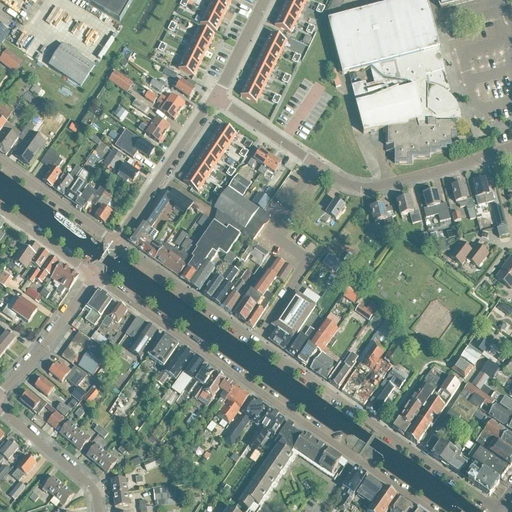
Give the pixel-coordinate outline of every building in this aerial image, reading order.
[(79,0),(119,23),(133,0),(79,0)] [(226,12),(231,3),(225,0),(212,0),(210,5),(226,13),(226,12)] [(305,4),(296,0),(287,0),(284,7),(300,14),(305,4)] [(336,19),(345,1),(343,0),(333,0),(327,14),(336,19)] [(416,0),(336,21),(328,24),(337,58),(342,77),(348,76),(369,70),(374,87),(366,89),(365,85),(351,88),(356,105),(355,105),(363,136),(377,132),(386,130),(386,147),(386,153),(394,153),(394,165),(412,165),(412,159),(429,159),(429,154),(440,154),(440,148),(451,148),(451,136),(456,136),(456,124),(456,121),(456,117),(455,113),(459,112),(456,105),(452,99),(446,95),(449,91),(432,25),(429,14),(425,0),(416,0)] [(432,0),(433,2),(436,1),(440,11),(480,0),(432,0)] [(221,23),(226,13),(210,5),(205,15),(221,23)] [(300,14),(284,7),(279,17),(295,25),(300,14)] [(221,23),(205,15),(200,25),(200,26),(216,34),(221,23)] [(290,35),(295,25),(279,17),(274,27),(290,35)] [(209,47),(214,37),(198,29),(193,40),(209,48),(209,47)] [(281,54),(287,43),(270,35),(265,46),(281,54)] [(209,48),(193,40),(188,50),(204,58),(204,57),(209,48)] [(81,88),(95,67),(63,46),(49,68),(81,88)] [(276,64),(281,54),(265,46),(260,56),(276,64)] [(199,68),(204,58),(188,50),(183,60),(199,68)] [(23,65),(7,52),(0,60),(0,64),(15,76),(23,65)] [(128,63),(132,56),(126,53),(123,60),(128,63)] [(271,74),(276,64),(260,56),(255,66),(271,74)] [(194,79),(199,68),(183,60),(178,71),(194,79)] [(266,84),(271,74),(255,66),(250,76),(266,84)] [(133,86),(115,73),(109,82),(127,95),(133,86)] [(261,95),(266,84),(250,76),(245,87),(261,95)] [(16,109),(33,85),(24,78),(6,102),(16,109)] [(153,81),(150,86),(160,93),(163,88),(153,81)] [(195,92),(181,83),(178,87),(175,85),(172,89),(189,100),(195,92)] [(36,98),(41,91),(35,86),(30,93),(36,98)] [(245,87),(240,97),(256,105),(261,95),(245,87)] [(153,106),(157,100),(148,94),(144,100),(153,106)] [(159,101),(179,114),(185,107),(171,97),(168,102),(162,97),(159,101)] [(0,116),(7,122),(15,111),(0,99),(0,116)] [(38,111),(43,104),(38,101),(34,108),(38,111)] [(174,122),(179,114),(159,101),(157,104),(161,106),(158,111),(174,122)] [(144,115),(148,109),(136,102),(132,108),(144,115)] [(126,112),(119,108),(112,118),(119,122),(126,112)] [(144,123),(164,137),(170,129),(156,120),(153,124),(146,120),(144,123)] [(164,137),(144,123),(139,131),(146,135),(145,136),(159,145),(164,137)] [(6,124),(3,129),(5,130),(0,137),(0,153),(6,157),(18,140),(21,135),(6,124)] [(29,168),(45,145),(31,135),(35,129),(29,125),(21,135),(18,140),(24,144),(14,157),(29,168)] [(230,146),(236,136),(221,126),(215,136),(230,146)] [(230,146),(215,136),(214,137),(215,137),(209,145),(208,145),(208,146),(223,156),(230,146)] [(155,152),(135,138),(129,147),(135,151),(149,160),(155,152)] [(124,154),(127,149),(119,143),(116,148),(124,154)] [(217,165),(223,156),(208,146),(202,155),(217,165)] [(60,158),(50,151),(41,164),(51,171),(42,183),(52,190),(61,176),(55,172),(57,169),(58,170),(63,163),(59,160),(60,158)] [(113,172),(122,158),(114,152),(104,166),(113,172)] [(264,169),(270,159),(260,152),(254,161),(252,160),(247,167),(251,169),(255,163),(262,167),(264,169)] [(217,165),(202,155),(202,156),(196,164),(196,165),(210,175),(217,165)] [(91,169),(97,161),(91,157),(86,165),(91,169)] [(264,169),(262,167),(257,174),(261,176),(266,170),(274,176),(281,166),(270,159),(264,169)] [(210,175),(196,165),(195,165),(190,174),(189,174),(204,184),(210,175)] [(133,184),(139,175),(125,166),(117,178),(127,184),(128,181),(133,184)] [(76,168),(68,180),(64,176),(53,191),(63,198),(82,171),(76,168)] [(112,182),(115,178),(106,172),(103,176),(112,182)] [(204,184),(189,174),(189,175),(183,184),(198,194),(204,184)] [(228,190),(242,199),(251,186),(237,177),(228,190)] [(85,181),(81,178),(66,199),(75,206),(88,188),(83,185),(85,181)] [(489,196),(485,180),(473,183),(473,185),(472,185),(473,190),(475,190),(477,199),(484,197),(486,205),(493,203),(491,195),(489,196)] [(467,202),(462,186),(451,189),(455,204),(458,204),(460,210),(466,208),(470,221),(476,220),(471,201),(467,202)] [(88,188),(75,206),(85,213),(90,205),(95,208),(106,193),(100,190),(97,195),(88,188)] [(249,204),(242,199),(228,190),(219,203),(214,209),(214,210),(217,212),(214,225),(206,236),(198,247),(192,256),(190,259),(193,261),(180,280),(199,293),(215,271),(209,267),(219,253),(226,258),(242,235),(253,242),(270,218),(260,210),(259,211),(258,210),(249,204)] [(150,230),(169,203),(175,207),(174,209),(185,217),(193,204),(182,196),(178,203),(163,192),(141,224),(128,243),(147,256),(155,244),(153,243),(158,236),(150,230)] [(435,193),(423,196),(426,210),(423,211),(426,220),(438,217),(440,224),(448,222),(447,219),(450,218),(446,206),(444,206),(439,207),(435,193)] [(263,210),(267,204),(257,197),(253,203),(263,210)] [(104,226),(112,215),(106,210),(111,203),(104,198),(98,206),(102,208),(94,219),(104,226)] [(213,199),(209,205),(214,209),(219,203),(213,199)] [(413,214),(409,200),(397,203),(401,217),(409,215),(412,226),(421,224),(418,213),(413,214)] [(335,223),(345,209),(335,202),(326,216),(322,213),(324,212),(319,209),(311,221),(317,225),(319,221),(326,225),(330,219),(335,223)] [(377,208),(376,206),(368,208),(370,217),(372,216),(374,224),(383,222),(386,233),(394,231),(391,220),(387,221),(383,207),(377,208)] [(392,207),(385,209),(388,218),(394,217),(392,207)] [(497,229),(505,227),(500,207),(492,209),(497,229)] [(454,224),(461,222),(459,214),(452,216),(454,224)] [(206,236),(214,225),(203,217),(197,225),(204,230),(202,234),(206,236)] [(506,228),(500,229),(496,230),(499,240),(508,237),(506,228)] [(179,249),(188,235),(183,232),(174,246),(179,249)] [(147,256),(154,261),(164,247),(160,243),(162,240),(163,240),(165,237),(162,234),(155,244),(147,256)] [(432,244),(438,242),(436,234),(429,236),(432,244)] [(422,248),(431,246),(427,235),(419,237),(422,248)] [(192,256),(198,247),(187,240),(181,249),(183,251),(180,255),(177,253),(172,259),(173,260),(166,270),(178,278),(190,262),(187,260),(190,255),(192,256)] [(262,264),(268,255),(257,248),(258,246),(253,243),(241,261),(245,264),(250,256),(262,264)] [(29,265),(39,250),(31,244),(26,251),(21,247),(12,261),(26,271),(30,266),(29,265)] [(472,253),(476,247),(471,253),(465,249),(466,248),(461,244),(460,245),(449,258),(461,267),(466,261),(467,262),(467,261),(466,261),(472,253)] [(172,259),(177,253),(165,245),(164,247),(154,261),(166,270),(173,260),(172,259)] [(467,261),(467,262),(478,270),(488,256),(482,251),(482,250),(478,246),(477,247),(476,247),(472,253),(466,261),(467,261)] [(40,270),(49,257),(41,251),(32,264),(40,270)] [(232,265),(236,259),(229,254),(223,263),(228,266),(230,264),(232,265)] [(329,255),(324,262),(338,272),(344,265),(329,255)] [(359,273),(364,265),(349,255),(344,262),(359,273)] [(49,277),(58,263),(51,258),(35,281),(41,284),(47,275),(49,277)] [(511,259),(505,267),(506,267),(496,280),(510,290),(511,287),(511,259)] [(276,279),(285,266),(276,260),(268,273),(257,286),(252,293),(250,292),(234,318),(245,325),(265,295),(267,293),(276,279)] [(57,291),(70,272),(60,265),(50,280),(54,283),(53,284),(55,286),(54,288),(57,291)] [(285,266),(276,279),(283,284),(292,270),(285,266)] [(212,302),(234,270),(230,267),(221,280),(222,280),(221,282),(216,278),(203,296),(212,302)] [(32,285),(40,273),(35,270),(27,282),(32,285)] [(220,308),(233,290),(228,286),(229,285),(238,273),(234,270),(212,302),(220,308)] [(70,272),(57,291),(56,292),(61,296),(65,290),(68,293),(78,278),(70,272)] [(13,280),(3,273),(0,277),(0,286),(5,290),(13,280)] [(236,297),(245,285),(240,281),(233,290),(220,308),(231,316),(241,301),(236,297)] [(362,294),(350,286),(342,298),(354,306),(362,294)] [(35,301),(38,296),(30,290),(26,295),(35,301)] [(85,322),(94,328),(101,319),(100,318),(112,302),(97,291),(84,311),(90,315),(85,322)] [(47,300),(49,296),(43,292),(40,296),(47,300)] [(267,293),(265,295),(245,325),(252,330),(268,306),(273,300),(274,298),(267,293)] [(319,301),(307,293),(303,299),(294,293),(271,327),(276,331),(269,342),(283,352),(290,342),(292,343),(319,301)] [(21,302),(14,297),(1,315),(12,322),(16,316),(28,325),(37,313),(21,301),(21,302)] [(374,315),(378,308),(371,303),(367,310),(374,315)] [(511,313),(500,304),(495,310),(508,319),(511,313)] [(117,326),(127,313),(116,305),(107,318),(101,326),(108,331),(113,323),(117,326)] [(369,323),(373,316),(361,307),(356,314),(369,323)] [(327,322),(338,326),(341,318),(330,315),(327,322)] [(381,323),(374,318),(369,324),(376,329),(381,323)] [(140,360),(158,334),(137,319),(125,336),(131,340),(131,339),(136,342),(129,352),(140,360)] [(387,319),(373,338),(384,346),(398,327),(387,319)] [(309,344),(297,362),(306,368),(317,352),(320,355),(326,346),(331,339),(337,331),(324,322),(309,344)] [(1,329),(0,331),(0,342),(8,350),(15,341),(1,329)] [(304,340),(308,343),(316,332),(311,329),(304,340)] [(491,343),(494,339),(486,333),(483,337),(491,343)] [(75,339),(86,346),(90,341),(79,334),(75,339)] [(106,342),(95,335),(90,342),(101,350),(106,342)] [(309,344),(308,343),(304,340),(298,336),(286,354),(297,362),(309,344)] [(163,370),(178,348),(163,338),(148,360),(163,370)] [(83,351),(86,346),(75,339),(72,344),(83,351)] [(331,339),(326,346),(331,349),(335,342),(331,339)] [(479,340),(473,350),(483,355),(488,346),(479,340)] [(397,341),(385,357),(396,364),(407,348),(397,341)] [(0,342),(0,356),(1,358),(8,350),(0,342)] [(79,357),(83,351),(72,344),(68,349),(79,357)] [(75,362),(79,357),(68,349),(65,354),(75,362)] [(474,367),(480,358),(467,350),(461,359),(474,367)] [(176,382),(193,358),(181,351),(165,374),(163,375),(156,384),(162,388),(169,378),(176,382)] [(72,367),(75,362),(65,354),(61,359),(72,367)] [(350,373),(356,365),(355,364),(358,359),(351,354),(342,368),(340,366),(327,384),(338,391),(351,374),(350,373)] [(325,382),(337,366),(322,355),(310,371),(325,382)] [(94,378),(102,367),(87,356),(79,367),(94,378)] [(186,389),(191,383),(192,381),(203,366),(194,359),(183,375),(190,380),(188,382),(187,380),(182,386),(186,389)] [(465,380),(473,368),(460,359),(452,371),(465,380)] [(492,381),(500,369),(489,362),(481,373),(492,381)] [(71,373),(62,366),(59,369),(56,366),(49,374),(61,385),(65,381),(76,390),(78,388),(84,380),(73,371),(71,373)] [(203,366),(192,381),(203,388),(214,373),(203,366)] [(448,375),(435,367),(432,372),(445,380),(448,375)] [(398,375),(393,371),(366,411),(375,417),(394,390),(391,388),(392,387),(399,392),(405,382),(397,377),(398,375)] [(215,397),(226,381),(216,374),(203,392),(199,389),(193,398),(207,408),(215,396),(215,397)] [(460,398),(478,410),(480,411),(483,406),(490,410),(494,404),(501,409),(511,416),(511,405),(484,387),(488,380),(480,374),(470,388),(468,386),(460,398)] [(430,375),(392,430),(404,438),(441,383),(430,375)] [(47,399),(54,390),(42,380),(35,389),(47,399)] [(431,429),(460,387),(450,380),(435,401),(433,400),(406,439),(416,447),(429,428),(431,429)] [(226,401),(235,388),(226,381),(215,397),(220,400),(211,412),(215,415),(226,401)] [(191,383),(186,389),(185,391),(189,394),(195,385),(191,383)] [(76,390),(71,397),(80,404),(87,396),(78,388),(76,390)] [(235,388),(226,401),(228,403),(217,418),(229,427),(249,397),(235,388)] [(40,405),(27,394),(20,403),(37,417),(47,406),(42,402),(40,405)] [(468,425),(478,410),(460,398),(459,398),(451,412),(460,420),(468,425)] [(256,428),(258,426),(268,411),(252,399),(246,409),(242,415),(251,421),(250,422),(251,424),(256,428)] [(71,412),(78,404),(73,401),(67,408),(71,412)] [(66,418),(71,412),(62,405),(56,411),(66,418)] [(511,433),(511,416),(496,406),(488,417),(511,433)] [(125,418),(118,411),(113,417),(121,423),(125,418)] [(268,411),(258,426),(274,437),(285,422),(268,411)] [(455,433),(460,426),(458,424),(460,420),(451,412),(442,424),(451,430),(455,433)] [(55,431),(63,421),(56,415),(47,424),(55,431)] [(231,448),(249,423),(241,417),(223,442),(231,448)] [(487,437),(511,453),(511,438),(486,420),(483,424),(487,428),(483,434),(487,437)] [(74,421),(62,435),(71,442),(82,429),(74,421)] [(288,424),(273,445),(277,448),(238,506),(247,511),(258,511),(297,457),(334,482),(337,478),(338,479),(347,466),(304,436),(304,435),(288,424)] [(441,445),(442,445),(451,430),(442,424),(432,439),(439,444),(441,445)] [(98,426),(95,431),(105,438),(109,433),(98,426)] [(82,429),(71,442),(79,449),(90,436),(82,429)] [(256,452),(267,435),(260,430),(249,448),(256,452)] [(510,469),(511,465),(511,453),(487,437),(483,434),(475,446),(510,469)] [(90,436),(79,449),(87,456),(99,442),(90,436)] [(430,457),(439,444),(432,439),(423,452),(430,457)] [(99,442),(87,456),(95,463),(107,449),(99,442)] [(0,464),(4,460),(8,463),(18,451),(10,443),(0,454),(0,464)] [(500,482),(508,471),(489,457),(468,443),(464,448),(471,453),(467,459),(483,470),(500,482)] [(467,463),(441,445),(439,444),(430,457),(448,469),(458,476),(461,473),(462,473),(463,473),(466,468),(466,467),(465,466),(467,463)] [(107,449),(95,463),(104,470),(115,456),(107,449)] [(115,456),(104,470),(112,477),(124,464),(115,456)] [(18,484),(24,476),(26,478),(36,465),(27,458),(16,470),(18,471),(12,478),(18,484)] [(490,497),(499,484),(467,463),(465,466),(466,467),(466,468),(463,473),(462,473),(461,473),(458,476),(468,483),(474,487),(489,497),(489,498),(490,497)] [(0,482),(8,472),(4,467),(0,471),(0,481),(0,482)] [(340,511),(344,511),(353,499),(353,497),(366,478),(355,470),(340,492),(347,497),(338,510),(340,511)] [(137,474),(125,488),(134,495),(145,482),(137,474)] [(366,511),(367,511),(383,490),(368,479),(356,498),(366,505),(363,509),(366,511)] [(145,482),(134,495),(142,502),(154,488),(145,482)] [(15,502),(26,489),(26,488),(20,484),(9,497),(15,502)] [(154,488),(142,502),(150,509),(162,495),(154,488)] [(387,511),(397,499),(384,490),(368,511),(387,511)] [(70,494),(52,497),(54,508),(72,505),(70,494)] [(162,495),(150,509),(153,511),(162,511),(170,502),(162,495)] [(417,511),(418,511),(399,500),(391,511),(417,511)] [(170,502),(162,511),(176,511),(179,509),(170,502)]
